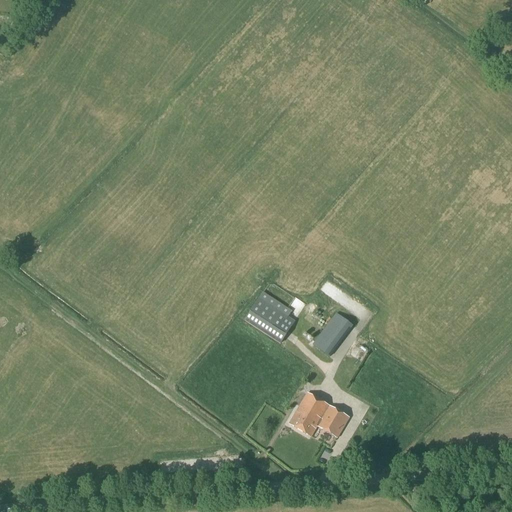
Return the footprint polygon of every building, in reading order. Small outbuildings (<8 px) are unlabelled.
[(324,294),(334,297),(339,285),(329,281),(324,294)] [(309,305),(315,299),(298,284),(292,290),(309,305)] [(244,321),(280,344),(294,322),(287,318),(291,312),(263,293),(259,299),(244,321)] [(312,345),(329,358),(352,327),(336,314),(312,345)] [(307,394),(289,425),(310,438),(317,427),(337,439),(349,419),(307,394)]
